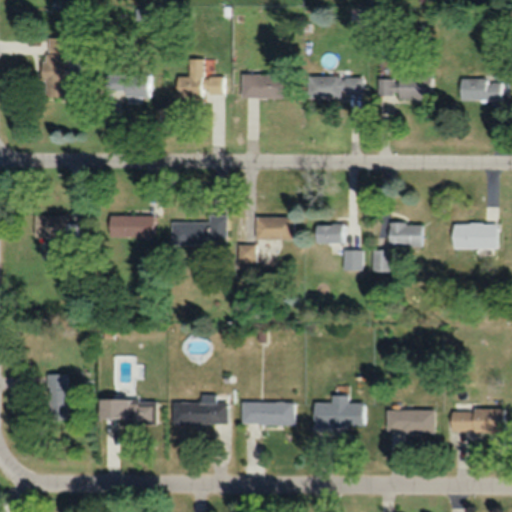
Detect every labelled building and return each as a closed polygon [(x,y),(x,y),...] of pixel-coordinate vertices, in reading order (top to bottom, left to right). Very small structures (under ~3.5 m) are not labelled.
[(71,96),(70,37),(45,37),(47,97),(71,96)] [(204,100),(204,58),(189,58),(189,76),(178,76),(178,100),(204,100)] [(243,96),(279,96),(279,72),(243,72),(243,96)] [(153,94),(153,74),(107,74),(107,94),(153,94)] [(364,96),(364,75),(309,75),(309,96),(364,96)] [(380,96),(433,96),(433,75),(380,75),(380,96)] [(461,99),(504,99),(504,78),(461,78),(461,99)] [(67,214),(34,214),(34,239),(82,240),(82,223),(67,223),(67,214)] [(154,236),(154,214),(109,214),(109,236),(154,236)] [(228,245),(228,214),(210,214),(210,221),(173,221),(173,245),(228,245)] [(257,239),(294,239),(294,216),(257,216),(257,239)] [(423,222),(390,222),(390,246),(423,246),(423,222)] [(497,222),(453,222),(453,248),(497,248),(497,222)] [(345,223),(316,223),(316,242),(345,242),(345,223)] [(364,250),(345,250),(345,270),(364,270),(364,250)] [(393,270),(393,251),(376,251),(376,270),(393,270)] [(69,419),(69,373),(46,373),(46,419),(69,419)] [(217,400),(217,394),(202,394),(202,401),(168,401),(168,422),(230,422),(230,400),(217,400)] [(99,420),(159,420),(159,398),(99,398),(99,420)] [(296,400),(244,400),(244,424),(296,424),(296,400)] [(316,428),(366,428),(366,401),(316,401),(316,428)] [(436,408),(388,408),(388,431),(436,431),(436,408)] [(505,431),(505,408),(451,408),(451,431),(505,431)]
